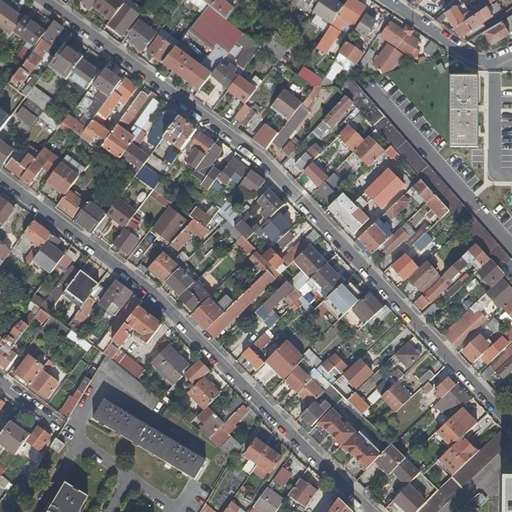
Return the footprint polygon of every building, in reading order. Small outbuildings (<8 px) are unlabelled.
[(0,0),(0,27),(11,35),(13,31),(23,17),(15,11),(17,9),(4,0),(3,0),(2,2),(0,0)] [(124,4),(119,0),(98,0),(92,8),(110,22),(117,13),(124,4)] [(234,9),(223,0),(201,0),(208,6),(226,20),(234,9)] [(343,6),(332,0),(320,0),(319,3),(312,13),(331,25),(334,20),(337,15),(343,6)] [(366,8),(353,0),(346,0),(343,6),(337,15),(354,26),(366,8)] [(443,13),(454,28),(465,20),(479,10),(485,6),(493,0),(483,0),(468,11),(462,3),(456,7),(455,5),(443,13)] [(180,41),(180,42),(216,70),(220,64),(237,43),(244,34),(226,20),(208,6),(200,16),(180,41)] [(491,14),(485,6),(479,10),(485,18),(491,14)] [(123,17),(117,13),(110,22),(103,31),(108,35),(113,28),(122,35),(131,24),(131,23),(137,15),(129,9),(123,17)] [(485,18),(479,10),(465,20),(471,29),(486,19),(485,18)] [(511,14),(509,16),(485,30),(493,43),(511,30),(511,14)] [(375,22),(364,15),(354,31),(365,38),(375,22)] [(46,32),(24,16),(23,17),(13,31),(35,47),(43,36),(46,32)] [(53,22),(46,32),(43,36),(44,36),(52,42),(62,26),(54,20),(53,22)] [(144,51),(156,34),(138,20),(128,34),(134,38),(131,42),(144,51)] [(340,24),(334,20),(331,25),(320,41),(329,47),(339,32),(336,30),(340,24)] [(465,20),(454,28),(460,36),(471,29),(465,20)] [(390,23),(381,37),(414,59),(417,54),(413,51),(419,42),(410,35),(413,31),(406,27),(403,31),(390,23)] [(291,45),(273,31),(268,38),(261,48),(279,61),(280,62),(291,45)] [(58,38),(65,43),(68,40),(60,34),(58,38)] [(256,44),(244,34),(237,43),(247,51),(237,65),(244,71),(261,48),(256,44)] [(262,34),(256,44),(261,48),(268,38),(262,34)] [(44,36),(33,52),(41,57),(52,42),(44,36)] [(158,37),(147,53),(162,63),(173,49),(158,37)] [(58,38),(54,44),(61,49),(65,44),(65,43),(58,38)] [(430,57),(438,46),(426,39),(420,49),(423,51),(423,52),(430,57)] [(305,55),(309,57),(317,45),(313,43),(305,55)] [(339,54),(346,59),(347,58),(356,64),(363,53),(346,43),(339,54)] [(83,57),(65,44),(61,49),(54,59),(50,64),(49,65),(67,78),(69,76),(81,59),(83,57)] [(373,65),(380,70),(382,73),(391,69),(402,54),(387,44),(373,65)] [(24,47),(17,58),(23,63),(31,52),(24,47)] [(179,76),(199,91),(211,76),(211,75),(175,48),(163,64),(173,72),(179,76)] [(374,50),(370,48),(359,64),(363,67),(374,50)] [(33,52),(21,69),(29,75),(41,57),(33,52)] [(54,59),(47,54),(43,59),(50,64),(54,59)] [(346,59),(339,54),(334,62),(350,73),(356,65),(346,59)] [(40,63),(47,68),(49,65),(50,64),(43,59),(40,63)] [(69,76),(87,89),(101,70),(92,63),(90,65),(81,59),(69,76)] [(211,76),(228,90),(238,78),(233,74),(236,71),(235,70),(231,66),(229,66),(227,69),(220,64),(216,70),(211,75),(211,76)] [(17,90),(23,82),(29,75),(21,69),(19,68),(13,77),(8,84),(16,89),(17,90)] [(94,84),(110,95),(113,91),(121,81),(105,69),(94,84)] [(303,69),(298,75),(305,80),(309,73),(303,69)] [(0,94),(8,84),(13,77),(3,70),(0,73),(0,81),(2,83),(0,85),(0,88),(1,89),(0,90),(0,94)] [(478,76),(450,77),(449,147),(477,147),(477,112),(478,76)] [(26,84),(32,88),(33,86),(37,81),(31,77),(26,84)] [(115,92),(113,91),(110,95),(109,97),(104,104),(92,120),(80,136),(89,143),(94,136),(96,137),(97,135),(105,141),(111,133),(103,127),(104,126),(100,123),(104,118),(106,119),(113,109),(115,111),(119,107),(116,105),(118,102),(123,105),(137,87),(125,78),(115,92)] [(361,112),(376,129),(383,137),(388,143),(391,146),(400,155),(511,281),(511,261),(351,81),(337,84),(347,95),(361,112)] [(9,99),(16,89),(8,84),(0,94),(0,111),(6,103),(5,102),(8,98),(9,99)] [(93,85),(88,92),(104,104),(109,97),(93,85)] [(51,99),(33,86),(32,88),(26,96),(28,98),(44,110),(51,99)] [(307,109),(325,86),(317,87),(315,87),(314,90),(303,104),(289,122),(278,135),(272,143),(280,149),(310,111),(307,109)] [(119,135),(152,92),(145,87),(111,133),(105,141),(102,145),(120,158),(131,144),(119,135)] [(12,101),(19,106),(24,99),(26,96),(18,91),(17,90),(16,93),(17,94),(12,101)] [(232,93),(228,90),(219,102),(223,105),(230,96),(232,93)] [(303,104),(285,91),(271,108),(289,122),(303,104)] [(93,103),(89,107),(86,112),(82,108),(85,104),(81,101),(76,108),(84,114),(92,120),(104,104),(88,92),(85,97),(93,103)] [(343,122),(348,126),(361,112),(351,100),(347,95),(313,131),(319,137),(329,127),(330,128),(337,120),(339,121),(347,113),(345,112),(351,105),(355,109),(343,122)] [(222,108),(231,96),(230,96),(223,105),(220,108),(222,108)] [(257,115),(231,96),(222,108),(248,127),(257,115)] [(32,126),(44,110),(28,98),(16,115),(21,119),(32,126)] [(131,130),(137,135),(145,125),(160,104),(154,100),(131,130)] [(4,116),(9,119),(14,112),(10,109),(4,116)] [(149,143),(155,148),(163,138),(176,119),(165,111),(155,126),(149,143)] [(78,123),(68,115),(62,123),(70,129),(80,136),(92,120),(84,114),(78,123)] [(0,131),(9,119),(4,116),(0,121),(0,131)] [(163,138),(181,151),(197,130),(178,117),(176,119),(163,138)] [(17,146),(32,126),(21,119),(12,131),(18,135),(13,142),(17,146)] [(67,134),(70,129),(62,123),(59,127),(67,134)] [(148,127),(145,125),(137,135),(131,144),(120,158),(116,163),(135,176),(143,165),(148,158),(136,149),(145,136),(143,135),(145,133),(144,132),(148,127)] [(266,126),(254,141),(266,150),(272,143),(278,135),(266,126)] [(361,145),(345,129),(338,137),(354,152),(361,145)] [(369,136),(376,144),(383,137),(376,129),(369,136)] [(191,147),(204,158),(214,144),(201,134),(191,147)] [(384,152),(382,149),(376,144),(369,136),(361,145),(354,152),(369,167),(384,152)] [(291,142),(297,148),(302,143),(295,137),(291,142)] [(0,162),(3,165),(13,151),(0,141),(0,162)] [(297,148),(291,142),(290,142),(282,151),(289,157),(297,148)] [(384,152),(385,152),(391,146),(388,143),(382,149),(384,152)] [(222,150),(214,144),(204,158),(192,175),(202,183),(201,185),(208,190),(216,180),(218,178),(210,172),(211,170),(209,168),(222,150)] [(319,155),(320,155),(323,152),(316,145),(309,149),(295,164),(303,172),(319,155)] [(342,194),(328,208),(353,235),(403,186),(388,171),(370,189),(366,185),(390,162),(392,163),(400,155),(391,146),(385,152),(362,175),(359,178),(355,182),(362,189),(366,193),(353,206),(342,194)] [(62,160),(44,147),(40,153),(35,160),(27,170),(21,179),(29,185),(43,167),(52,174),(61,162),(62,160)] [(31,157),(35,160),(40,153),(36,150),(31,157)] [(162,163),(169,168),(178,156),(171,151),(162,163)] [(84,169),(65,156),(62,160),(61,162),(79,175),(84,169)] [(248,170),(232,158),(218,178),(216,180),(219,182),(220,181),(226,185),(233,175),(241,180),(248,170)] [(6,167),(21,179),(27,170),(13,159),(6,167)] [(79,175),(61,162),(52,174),(47,181),(65,194),(68,190),(79,175)] [(161,179),(143,165),(135,176),(153,190),(161,179)] [(265,182),(250,171),(240,184),(250,192),(255,185),(259,189),(265,182)] [(313,184),(318,189),(328,178),(323,174),(313,184)] [(333,192),(336,189),(334,187),(341,181),(335,174),(318,190),(331,203),(338,196),(333,192)] [(434,195),(420,180),(412,187),(413,187),(410,189),(412,192),(415,190),(427,203),(434,195)] [(334,187),(336,189),(342,182),(341,181),(334,187)] [(74,194),(68,190),(65,194),(57,206),(73,218),(84,202),(75,196),(77,193),(75,192),(74,194)] [(157,201),(161,196),(153,190),(149,195),(157,201)] [(283,206),(268,191),(257,202),(265,211),(262,215),(265,218),(251,230),(244,224),(241,221),(234,229),(242,237),(246,241),(257,231),(262,226),(277,212),(283,206)] [(409,201),(403,195),(382,215),(388,221),(391,218),(393,220),(397,216),(395,214),(409,201)] [(436,213),(441,218),(449,211),(435,195),(434,195),(427,203),(432,208),(428,212),(432,217),(436,213)] [(157,201),(167,209),(167,208),(171,203),(161,196),(157,201)] [(0,222),(2,224),(14,208),(0,197),(0,222)] [(207,216),(196,208),(189,217),(193,219),(202,226),(205,228),(214,217),(218,212),(226,201),(221,197),(207,216)] [(136,212),(118,198),(106,215),(124,228),(127,224),(130,220),(131,218),(136,212)] [(75,219),(93,233),(106,215),(88,201),(75,219)] [(178,201),(175,206),(180,210),(184,206),(178,201)] [(184,221),(167,208),(167,209),(150,230),(167,243),(184,221)] [(254,211),(251,209),(248,214),(251,216),(252,218),(256,214),(254,211)] [(214,217),(223,226),(227,222),(218,212),(214,217)] [(292,229),(277,212),(262,226),(265,229),(278,243),(287,234),(292,229)] [(251,216),(248,214),(241,221),(244,224),(251,216)] [(204,228),(202,226),(193,219),(169,245),(176,252),(194,233),(200,239),(207,232),(204,228)] [(133,222),(130,220),(127,224),(124,228),(124,229),(128,232),(135,224),(133,222)] [(382,225),(377,220),(357,239),(365,247),(363,249),(368,254),(370,252),(372,255),(388,240),(381,233),(388,226),(384,222),(382,225)] [(51,234),(33,221),(22,235),(40,249),(51,234)] [(230,233),(234,229),(227,222),(223,226),(230,233)] [(410,228),(405,223),(388,240),(372,255),(368,258),(374,264),(384,255),(386,257),(407,236),(404,233),(410,228)] [(405,243),(410,248),(429,229),(426,225),(421,229),(421,228),(405,243)] [(265,229),(262,226),(257,231),(260,234),(265,229)] [(128,232),(124,229),(113,244),(127,255),(138,240),(128,232)] [(230,233),(238,241),(242,237),(234,229),(230,233)] [(320,237),(314,231),(304,241),(309,248),(320,237)] [(59,241),(51,234),(40,249),(39,250),(48,256),(59,241)] [(292,239),(287,234),(278,243),(276,245),(281,250),(292,239)] [(236,242),(251,258),(256,253),(257,252),(246,241),(242,237),(238,241),(236,242)] [(282,261),(271,249),(263,257),(272,267),(280,275),(295,261),(309,248),(304,241),(282,261)] [(0,264),(10,251),(0,243),(0,264)] [(474,269),(477,272),(490,260),(475,244),(444,274),(445,275),(423,297),(422,296),(415,302),(419,307),(422,310),(429,303),(429,304),(452,282),(450,280),(474,258),(476,260),(473,263),(477,267),(474,269)] [(326,265),(309,248),(295,261),(312,278),(326,265)] [(148,268),(164,283),(165,282),(178,269),(187,260),(180,254),(172,263),(162,253),(148,268)] [(271,268),(256,253),(251,258),(241,267),(244,271),(253,262),(261,270),(255,276),(258,280),(267,272),(271,268)] [(405,255),(392,268),(404,281),(417,268),(405,255)] [(477,272),(491,288),(501,278),(505,275),(491,259),(490,260),(477,272)] [(440,278),(426,262),(408,279),(423,294),(440,278)] [(68,270),(58,263),(55,266),(65,273),(49,294),(50,295),(45,302),(34,294),(29,301),(30,301),(40,309),(48,314),(55,303),(64,293),(80,271),(71,265),(68,270)] [(328,298),(343,284),(326,265),(312,278),(311,279),(328,298)] [(193,284),(178,269),(165,282),(179,297),(190,286),(193,284)] [(98,284),(80,271),(64,293),(82,306),(98,285),(98,284)] [(275,279),(267,272),(258,280),(233,304),(206,330),(213,338),(275,279)] [(447,294),(450,297),(470,279),(466,275),(454,286),(455,287),(447,294)] [(511,284),(509,287),(501,278),(491,288),(486,292),(479,299),(472,306),(473,307),(479,313),(493,300),(500,308),(511,296),(511,284)] [(0,290),(5,294),(10,287),(0,279),(0,290)] [(99,304),(107,310),(123,288),(116,282),(99,304)] [(283,287),(297,301),(302,297),(297,292),(287,282),(283,287)] [(328,298),(326,301),(342,317),(360,300),(356,297),(347,287),(344,283),(343,284),(328,298)] [(351,284),(347,287),(356,297),(360,293),(351,284)] [(104,290),(98,285),(82,306),(66,327),(71,331),(73,332),(93,306),(91,305),(94,301),(95,302),(104,290)] [(194,290),(190,286),(179,297),(178,298),(191,311),(199,303),(201,305),(209,298),(210,297),(202,289),(193,297),(192,295),(193,293),(192,292),(194,290)] [(283,298),(292,307),(297,301),(283,287),(277,292),(283,298)] [(131,294),(123,288),(107,310),(114,316),(131,294)] [(475,295),(479,299),(486,292),(483,288),(475,295)] [(283,298),(277,292),(255,313),(264,322),(274,314),(271,310),(283,298)] [(82,306),(64,293),(55,303),(62,308),(55,319),(66,327),(82,306)] [(479,299),(475,295),(465,304),(470,308),(472,306),(479,299)] [(134,296),(96,348),(99,351),(102,353),(138,307),(142,302),(134,296)] [(357,319),(364,326),(375,315),(382,309),(369,296),(357,307),(358,309),(355,312),(359,317),(357,319)] [(216,305),(209,298),(201,305),(191,315),(206,330),(233,304),(226,297),(216,305)] [(301,304),(305,300),(302,297),(297,301),(292,307),(295,310),(301,304)] [(20,305),(25,309),(26,307),(30,301),(29,301),(26,298),(20,305)] [(511,298),(502,308),(511,317),(511,298)] [(301,304),(313,316),(317,312),(315,310),(305,300),(301,304)] [(26,307),(36,314),(40,309),(30,301),(26,307)] [(62,308),(55,303),(48,314),(51,316),(55,319),(62,308)] [(315,308),(321,316),(328,310),(322,303),(315,308)] [(433,304),(422,315),(427,320),(438,309),(433,304)] [(381,321),(391,312),(385,306),(382,309),(375,315),(381,321)] [(161,324),(138,307),(102,353),(106,356),(130,375),(134,378),(143,369),(119,349),(130,334),(128,333),(131,328),(142,336),(139,339),(146,344),(161,324)] [(479,313),(473,307),(443,335),(456,347),(485,320),(479,313)] [(25,321),(29,324),(35,316),(31,313),(25,321)] [(52,327),(66,337),(67,336),(71,331),(66,327),(55,319),(51,316),(43,327),(49,332),(52,327)] [(8,337),(5,335),(2,340),(0,342),(0,343),(3,346),(0,349),(0,363),(10,351),(27,326),(20,321),(8,337)] [(463,352),(474,363),(478,359),(507,332),(511,326),(511,324),(509,321),(497,332),(498,333),(490,341),(491,342),(488,345),(479,336),(463,352)] [(67,336),(87,351),(91,345),(84,340),(73,332),(71,331),(67,336)] [(511,337),(507,332),(478,359),(481,362),(487,356),(492,361),(508,345),(505,342),(511,337)] [(271,341),(264,334),(242,355),(253,366),(257,370),(264,363),(260,359),(265,355),(261,351),(271,341)] [(157,348),(161,352),(168,346),(170,344),(166,339),(157,348)] [(280,347),(266,361),(284,379),(297,366),(304,359),(301,356),(286,341),(285,342),(280,347)] [(408,344),(396,356),(407,367),(422,354),(417,350),(415,352),(408,344)] [(151,362),(174,385),(183,377),(180,374),(190,365),(179,354),(177,356),(168,346),(161,352),(151,362)] [(323,364),(309,349),(301,356),(304,359),(310,365),(316,371),(323,364)] [(17,356),(10,351),(0,363),(0,365),(6,370),(17,356)] [(497,363),(501,367),(511,356),(511,352),(506,358),(504,356),(497,363)] [(34,361),(44,368),(50,360),(40,353),(34,361)] [(335,355),(317,372),(318,373),(331,385),(331,386),(337,381),(331,375),(328,377),(326,375),(334,368),(340,374),(347,368),(335,355)] [(44,368),(34,361),(28,356),(15,374),(31,386),(43,368),(44,368)] [(151,411),(160,399),(134,378),(130,375),(106,356),(99,368),(151,411)] [(511,368),(511,356),(501,367),(496,371),(502,377),(511,368)] [(372,373),(359,360),(344,374),(356,388),(372,373)] [(184,375),(194,385),(209,371),(199,361),(184,375)] [(286,395),(291,400),(298,393),(318,373),(317,372),(316,371),(310,365),(304,372),(297,366),(284,379),(293,388),(286,395)] [(490,367),(480,376),(485,382),(495,372),(490,367)] [(46,371),(43,368),(31,386),(30,386),(47,399),(59,383),(45,373),(46,371)] [(390,378),(396,384),(404,376),(398,370),(390,378)] [(418,381),(424,386),(428,382),(435,376),(429,370),(418,381)] [(321,385),(326,390),(331,385),(318,373),(298,393),(310,406),(313,403),(324,392),(319,387),(321,385)] [(61,412),(69,417),(91,380),(85,376),(73,397),(69,395),(61,412)] [(220,395),(203,378),(188,393),(204,410),(208,407),(220,395)] [(435,392),(441,399),(456,385),(457,384),(455,382),(453,384),(448,379),(435,392)] [(433,388),(428,382),(424,386),(421,389),(426,394),(433,388)] [(381,397),(396,413),(413,396),(406,389),(403,392),(396,384),(381,397)] [(450,407),(456,414),(471,400),(456,385),(441,399),(438,402),(443,408),(455,397),(458,400),(450,407)] [(366,398),(372,404),(381,397),(375,390),(366,398)] [(370,408),(355,393),(347,401),(362,416),(370,408)] [(217,417),(208,407),(204,410),(198,417),(205,425),(200,430),(209,438),(218,430),(242,406),(246,403),(240,397),(227,409),(230,412),(224,419),(220,414),(217,417)] [(318,409),(325,402),(322,399),(315,406),(318,409)] [(104,401),(93,419),(194,480),(205,462),(104,401)] [(318,409),(315,406),(313,403),(310,406),(301,416),(311,426),(330,407),(325,402),(318,409)] [(473,405),(456,421),(468,433),(485,417),(473,405)] [(247,411),(242,406),(218,430),(227,438),(230,435),(228,433),(237,425),(235,423),(247,411)] [(189,410),(182,417),(191,424),(198,417),(189,410)] [(354,435),(329,411),(318,423),(342,447),(354,435)] [(495,433),(482,420),(470,432),(475,438),(479,435),(486,442),(495,433)] [(30,435),(11,421),(0,435),(0,443),(15,455),(25,441),(30,435)] [(456,421),(442,436),(454,450),(468,433),(456,421)] [(50,436),(37,426),(30,435),(25,441),(34,447),(40,439),(45,443),(50,436)] [(209,438),(209,439),(229,455),(232,458),(242,446),(230,435),(227,438),(218,430),(209,438)] [(436,511),(509,443),(499,432),(480,450),(475,455),(452,476),(451,478),(438,490),(431,497),(416,511),(436,511)] [(378,459),(354,435),(342,447),(366,470),(376,461),(378,459)] [(65,445),(56,439),(50,447),(60,453),(65,445)] [(242,470),(250,475),(257,465),(269,449),(256,440),(245,456),(250,459),(242,470)] [(472,453),(475,455),(480,450),(473,443),(466,450),(471,455),(472,453)] [(376,461),(390,475),(394,470),(406,459),(392,445),(378,459),(376,461)] [(281,458),(269,449),(257,465),(270,474),(281,458)] [(401,488),(403,490),(414,480),(420,473),(407,460),(406,459),(394,470),(398,474),(402,470),(405,470),(411,476),(403,484),(404,485),(401,488)] [(292,475),(282,468),(273,480),(283,487),(292,475)] [(445,469),(440,473),(438,475),(434,472),(430,468),(423,475),(438,490),(451,478),(452,476),(445,469)] [(414,480),(431,497),(438,490),(423,475),(420,473),(414,480)] [(0,479),(0,486),(3,489),(9,482),(2,477),(0,479)] [(302,507),(304,509),(317,491),(300,479),(288,495),(303,506),(302,507)] [(416,511),(431,497),(414,480),(403,490),(399,494),(409,504),(416,511)] [(66,482),(48,511),(78,511),(88,496),(66,482)] [(255,505),(263,511),(276,511),(284,500),(267,488),(255,505)] [(328,511),(335,503),(320,491),(307,509),(311,511),(328,511)] [(0,503),(0,511),(10,511),(18,501),(7,492),(0,503)] [(383,501),(388,505),(396,497),(392,492),(383,501)] [(400,511),(409,504),(399,494),(396,497),(388,505),(384,509),(387,511),(400,511)] [(480,495),(474,501),(480,507),(486,501),(480,495)] [(351,511),(338,499),(335,503),(328,511),(351,511)] [(238,511),(237,511),(239,508),(231,501),(223,511),(238,511)] [(469,502),(458,511),(476,511),(478,511),(469,502)]
